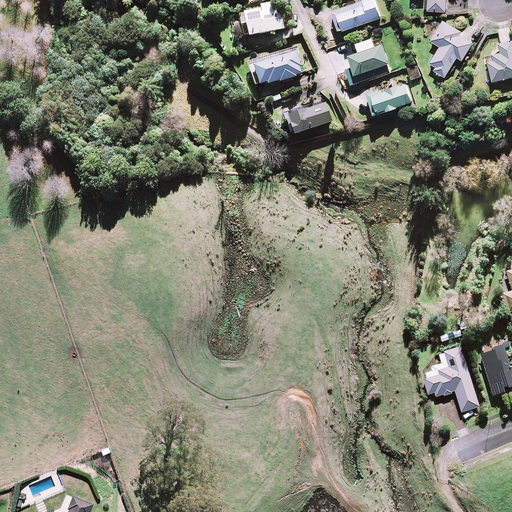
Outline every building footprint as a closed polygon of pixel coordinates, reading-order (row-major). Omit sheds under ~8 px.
[(246,11),(251,35),(285,28),(280,0),(261,4),(262,8),(246,11)] [(345,29),(382,17),(376,0),(362,0),(333,9),(340,29),(345,28),(345,29)] [(428,0),(428,11),(446,12),(447,0),(428,0)] [(461,31),(443,20),(431,40),(441,46),(431,62),(437,65),(435,69),(446,76),(458,56),(463,59),(473,42),(460,34),(461,31)] [(511,76),(511,39),(499,43),(501,52),(487,56),(493,81),(511,76)] [(350,54),(356,73),(390,63),(383,43),(350,54)] [(298,50),(255,64),(261,83),(268,81),(269,83),(281,80),(281,81),(297,76),(297,75),(303,73),(301,66),(302,66),(298,50)] [(422,76),(418,65),(408,68),(412,79),(422,76)] [(399,105),(412,101),(406,83),(400,85),(399,84),(386,88),(386,89),(381,91),(380,88),(369,91),(375,113),(399,106),(399,105)] [(289,113),(296,133),(332,121),(326,103),(308,108),(308,107),(289,113)] [(511,269),(506,271),(511,288),(511,290),(503,294),(509,312),(511,311),(511,269)] [(471,326),(469,319),(459,322),(461,329),(471,326)] [(504,345),(504,343),(492,346),(493,349),(481,353),(493,394),(506,391),(505,388),(511,385),(511,366),(511,367),(504,345)] [(434,370),(425,373),(427,378),(424,379),(428,394),(435,392),(437,397),(443,395),(444,396),(452,393),(452,392),(455,391),(462,412),(479,406),(461,346),(439,353),(442,363),(432,366),(434,370)] [(91,511),(94,506),(73,498),(68,511),(53,511),(49,511),(91,511)]
